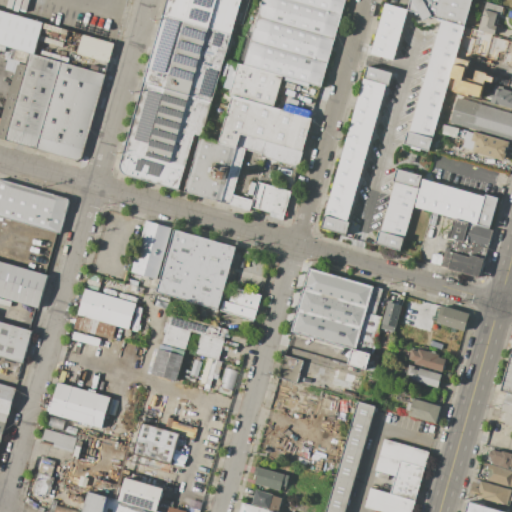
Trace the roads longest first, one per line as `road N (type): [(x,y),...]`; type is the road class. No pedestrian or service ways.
road 1 (residential): [(511,305),(0,158)]
road 2 (residential): [(219,511),(366,0)]
road 3 (residential): [(2,511),(148,0)]
road 4 (secondary): [(511,255),(438,511)]
